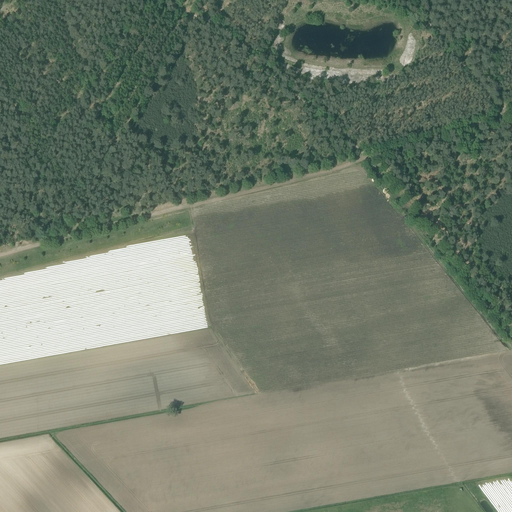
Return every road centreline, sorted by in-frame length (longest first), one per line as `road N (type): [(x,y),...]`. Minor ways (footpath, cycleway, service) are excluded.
road 1 (track): [(511,24),(494,54),(505,117),(414,0)]
road 2 (track): [(141,214),(113,142),(198,16),(211,21)]
road 3 (track): [(141,214),(368,157)]
road 4 (track): [(511,336),(368,157)]
road 5 (track): [(368,157),(255,59)]
road 6 (track): [(0,252),(141,214)]
